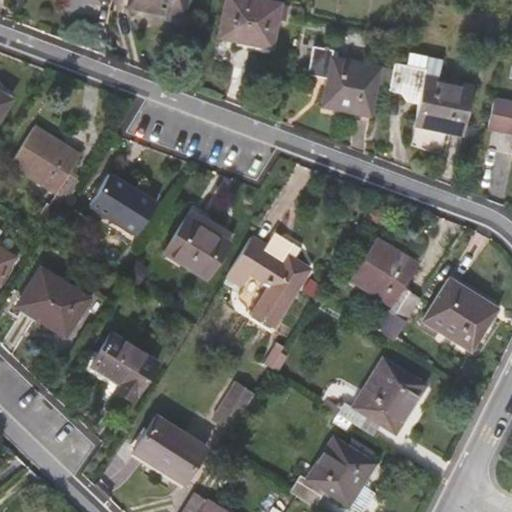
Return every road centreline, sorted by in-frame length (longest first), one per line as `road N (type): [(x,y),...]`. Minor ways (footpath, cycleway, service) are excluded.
road 1 (residential): [(511,231),(0,33)]
road 2 (residential): [(449,511),(511,383)]
road 3 (residential): [(0,417),(97,511)]
